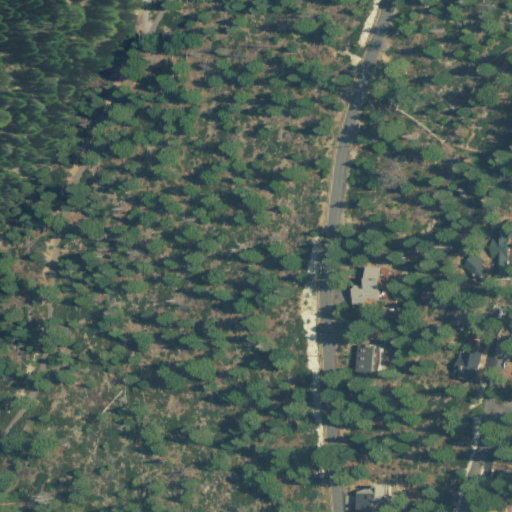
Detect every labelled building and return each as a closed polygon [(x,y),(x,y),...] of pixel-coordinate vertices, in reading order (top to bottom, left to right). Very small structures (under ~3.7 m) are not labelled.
[(511,245),(497,244),(496,276),(510,276),(511,245)] [(486,267),(489,260),(473,252),(465,268),(485,278),(490,269),(486,267)] [(359,304),(376,305),(376,300),(397,301),(399,268),(374,267),(373,279),(360,278),(359,304)] [(467,325),(475,304),(452,296),(445,317),(467,325)] [(393,373),(394,347),(361,346),(360,372),(393,373)] [(493,354),(458,350),(455,376),(490,380),(493,354)] [(365,507),(401,507),(401,485),(365,484),(365,507)]
